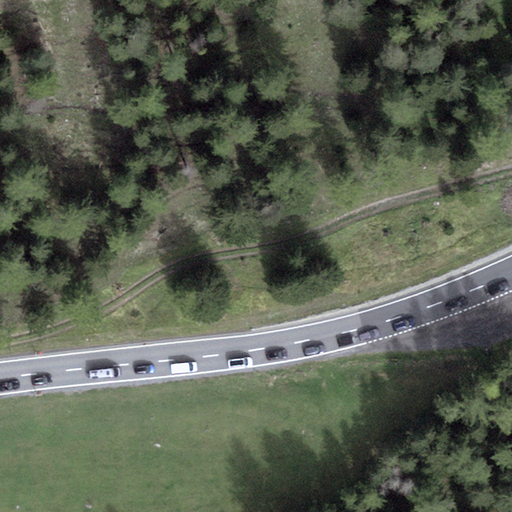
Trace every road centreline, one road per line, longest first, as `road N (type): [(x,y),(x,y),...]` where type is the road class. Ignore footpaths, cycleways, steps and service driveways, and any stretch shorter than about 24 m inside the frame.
road 1 (track): [(0,341),(97,311),(186,259),(301,238),(384,203),(511,168)]
road 2 (primary): [(0,377),(345,332),(511,272)]
